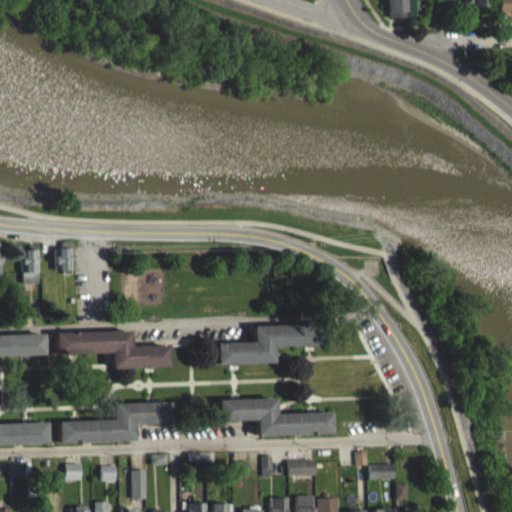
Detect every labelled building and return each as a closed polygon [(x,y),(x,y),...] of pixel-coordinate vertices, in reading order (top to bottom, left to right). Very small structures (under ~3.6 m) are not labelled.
[(384,0),(385,16),(404,15),(403,0),(384,0)] [(416,0),(417,14),(405,14),(405,0),(416,0)] [(453,13),(453,0),(436,0),(437,14),(453,13)] [(487,0),(470,0),(470,12),(488,13),(487,0)] [(511,0),(496,0),(496,11),(503,11),(503,14),(511,14),(511,0)] [(51,246),(52,269),(69,268),(68,246),(51,246)] [(17,248),(19,281),(35,280),(34,247),(17,248)] [(213,343),(214,364),(232,363),(270,362),(270,346),(326,344),(325,322),(249,325),(250,336),(250,341),(213,343)] [(51,332),(52,354),(72,353),(107,351),(108,367),(147,365),(165,364),(164,345),(128,346),(127,340),(127,329),(51,332)] [(0,332),(0,443),(43,442),(42,421),(25,422),(0,422),(0,355),(23,354),(41,354),(40,331),(0,332)] [(273,397),(273,406),(273,412),(310,411),(329,410),(330,432),(254,435),(254,418),(214,420),(213,400),(233,399),(273,397)] [(54,421),(54,443),(131,440),(130,423),(168,421),(167,401),(149,401),(109,403),(110,419),(73,420),(54,421)] [(365,448),(365,462),(354,462),(353,449),(365,448)] [(148,451),(148,461),(164,461),(163,450),(148,451)] [(269,453),(269,474),(260,474),(259,453),(269,453)] [(285,458),(285,473),(313,472),(312,457),(285,458)] [(364,457),(353,457),(353,471),(365,470),(364,457)] [(246,459),(246,473),(232,473),(232,459),(246,459)] [(163,470),(163,460),(148,460),(149,471),(163,470)] [(7,461),(7,474),(20,474),(20,461),(7,461)] [(62,461),(62,477),(78,476),(78,461),(62,461)] [(392,461),(392,475),(367,476),(366,462),(392,461)] [(98,463),(98,478),(112,478),(112,463),(98,463)] [(312,465),(284,465),(285,481),(312,481),(312,465)] [(142,467),(143,495),(129,495),(128,467),(142,467)] [(232,482),(246,482),(245,467),(231,467),(232,482)] [(19,468),(7,468),(8,482),(20,482),(19,468)] [(61,485),(77,485),(77,469),(62,469),(61,485)] [(391,470),(366,470),(366,485),(392,485),(391,470)] [(112,471),(97,472),(97,487),(113,486),(112,471)] [(393,481),(394,496),(404,496),(404,481),(393,481)] [(404,490),(393,490),(393,504),(404,504),(404,490)] [(293,511),(293,507),(294,506),(294,493),(310,493),(310,506),(312,506),(312,511),(293,511)] [(314,511),(314,496),(335,495),(335,511),(314,511)] [(285,496),(285,511),(268,511),(268,509),(271,509),(271,496),(285,496)] [(92,511),(92,499),(106,498),(106,511),(92,511)] [(185,511),(185,500),(203,500),(203,511),(185,511)] [(207,511),(209,510),(209,501),(225,501),(225,510),(227,510),(227,511),(207,511)]
